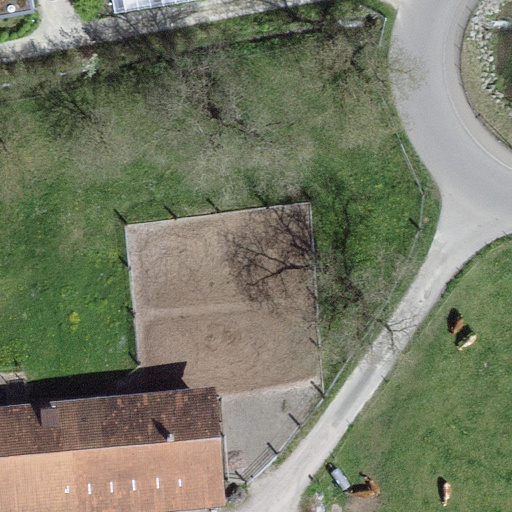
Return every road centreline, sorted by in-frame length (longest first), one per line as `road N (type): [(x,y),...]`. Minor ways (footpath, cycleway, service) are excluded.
road 1 (track): [(261,511),(426,294),(479,189)]
road 2 (tertiary): [(511,195),(479,189),(429,122),(418,57),(423,12),(433,0)]
